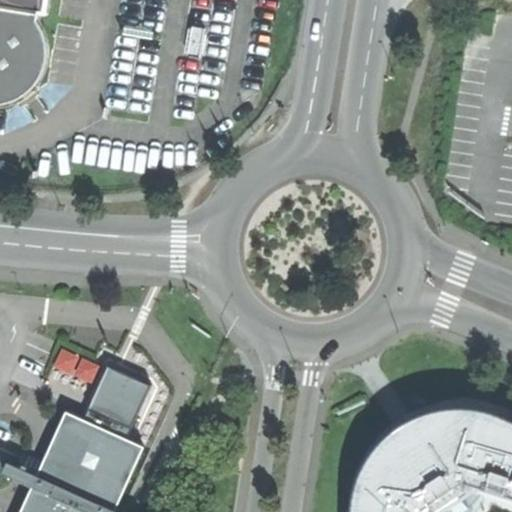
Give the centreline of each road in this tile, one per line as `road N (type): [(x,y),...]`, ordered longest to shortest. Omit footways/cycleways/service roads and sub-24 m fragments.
road 1 (unclassified): [(271,334),(275,367),(254,511)]
road 2 (unclassified): [(290,511),(324,342)]
road 3 (tertiary): [(330,0),(311,117),(291,146)]
road 4 (tertiary): [(370,162),(360,126),(376,18)]
road 5 (tertiary): [(221,205),(181,229),(85,243)]
road 6 (tertiary): [(85,243),(198,262),(218,276)]
road 7 (tertiary): [(396,296),(511,336)]
